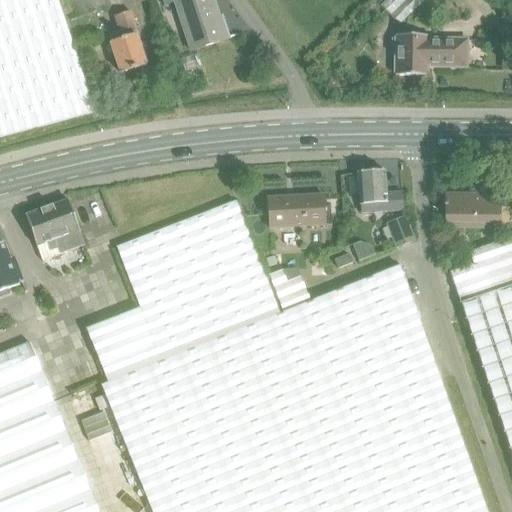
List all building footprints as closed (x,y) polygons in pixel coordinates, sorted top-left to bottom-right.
[(0,0),(0,136),(93,112),(56,0),(0,0)] [(70,0),(77,19),(109,8),(106,0),(70,0)] [(161,0),(163,6),(174,3),(190,51),(227,38),(223,25),(220,26),(211,0),(161,0)] [(387,0),(381,6),(400,25),(424,0),(387,0)] [(122,74),(146,66),(136,36),(138,35),(130,13),(115,18),(120,32),(109,35),(112,46),(110,47),(113,55),(115,54),(122,74)] [(425,37),(395,37),(395,41),(391,41),(391,50),(395,50),(395,75),(426,76),(426,65),(463,66),(463,42),(425,41),(425,37)] [(196,55),(180,60),(184,72),(200,67),(196,55)] [(383,212),(402,211),(401,193),(385,194),(384,172),(381,172),(378,168),(370,169),(368,173),(355,174),(360,205),(360,214),(372,213),(371,204),(383,204),(383,212)] [(499,230),(499,200),(463,199),(463,195),(445,195),(445,201),(443,201),(442,214),(445,214),(445,229),(499,230)] [(267,228),(324,225),(322,196),(266,199),(267,228)] [(43,260),(59,254),(83,245),(67,201),(26,216),(37,247),(38,247),(43,260)] [(98,324),(85,329),(90,341),(105,376),(107,383),(279,313),(277,309),(235,201),(159,230),(117,247),(120,255),(140,308),(98,324)] [(394,248),(414,240),(405,218),(386,226),(394,248)] [(511,238),(469,253),(473,265),(449,273),(511,460),(511,238)] [(17,282),(22,280),(14,257),(9,259),(2,242),(0,242),(0,291),(18,285),(17,282)] [(360,243),(352,246),(358,262),(374,256),(371,248),(360,243)] [(337,269),(351,263),(348,255),(333,260),(337,269)] [(485,511),(439,380),(398,267),(279,315),(100,386),(151,511),(485,511)] [(282,271),(269,276),(283,312),(310,301),(300,277),(286,283),(282,271)] [(0,511),(97,511),(29,343),(0,354),(0,511)] [(97,386),(88,390),(92,401),(101,397),(97,386)] [(82,420),(95,452),(118,443),(106,411),(82,420)]
